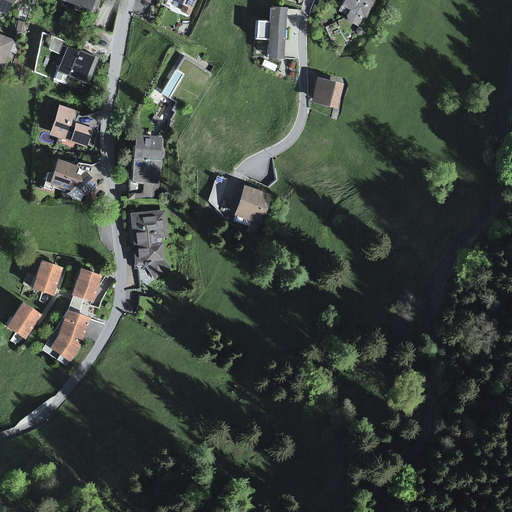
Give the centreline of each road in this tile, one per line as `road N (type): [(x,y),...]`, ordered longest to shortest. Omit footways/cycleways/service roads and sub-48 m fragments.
road 1 (residential): [(0,439),(58,406),(98,352),(123,298),(110,126),(130,0)]
road 2 (track): [(383,511),(425,443),(440,278),(504,199),(511,86)]
road 3 (residential): [(312,0),(302,126),(255,163)]
